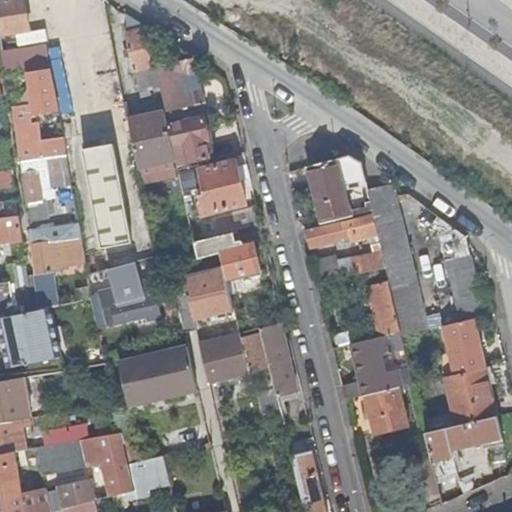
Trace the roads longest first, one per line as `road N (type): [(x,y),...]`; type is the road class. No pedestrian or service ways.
road 1 (residential): [(265,144),(345,511)]
road 2 (residential): [(321,110),(506,241)]
